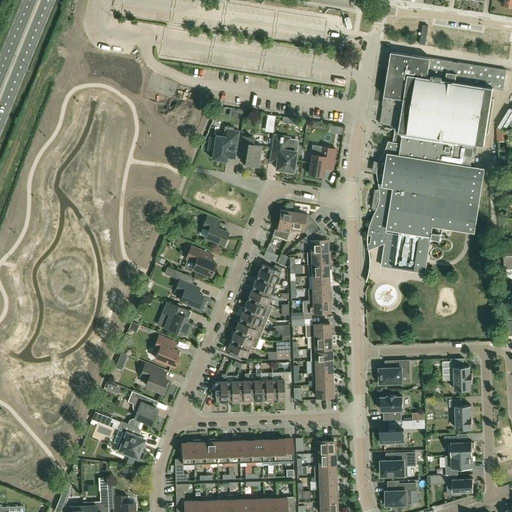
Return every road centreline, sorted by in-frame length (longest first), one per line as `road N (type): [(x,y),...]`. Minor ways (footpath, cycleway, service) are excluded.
road 1 (residential): [(350,201),(379,9),(511,27)]
road 2 (residential): [(179,415),(271,189)]
road 3 (residential): [(358,416),(195,422),(179,415)]
road 4 (residential): [(355,353),(350,201)]
road 5 (residential): [(486,349),(491,498)]
road 6 (residential): [(486,349),(355,353)]
road 7 (primary): [(0,120),(49,0)]
